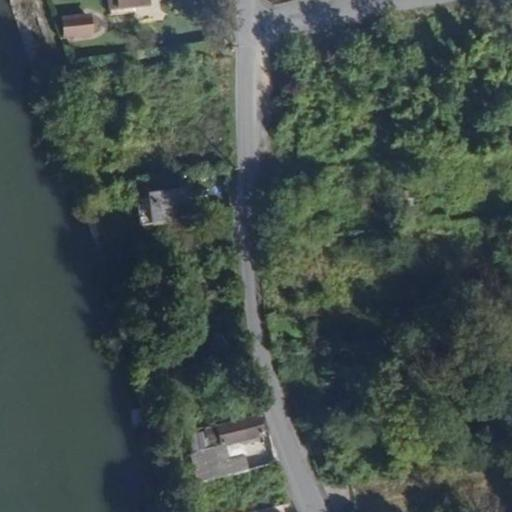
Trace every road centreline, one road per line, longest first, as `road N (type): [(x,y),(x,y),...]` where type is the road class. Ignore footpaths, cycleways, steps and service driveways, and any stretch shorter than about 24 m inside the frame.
road 1 (residential): [(245,27),(248,291),(281,431),(311,511)]
road 2 (residential): [(245,27),(391,0)]
